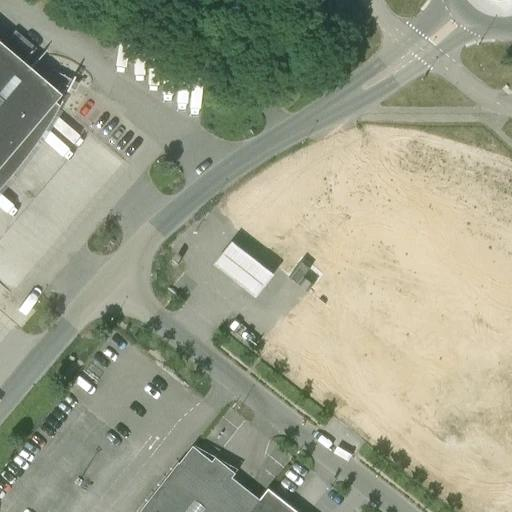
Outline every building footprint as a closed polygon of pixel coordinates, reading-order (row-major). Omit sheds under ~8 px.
[(0,164),(53,103),(53,102),(59,95),(0,45),(0,164)] [(389,145),(381,154),(393,165),(401,156),(389,145)] [(274,269),(231,234),(213,257),(257,291),(274,269)] [(251,511),(260,501),(259,500),(244,488),(193,447),(179,465),(178,465),(169,476),(140,511),(251,511)] [(260,501),(251,511),(295,511),(269,491),(260,501)]
